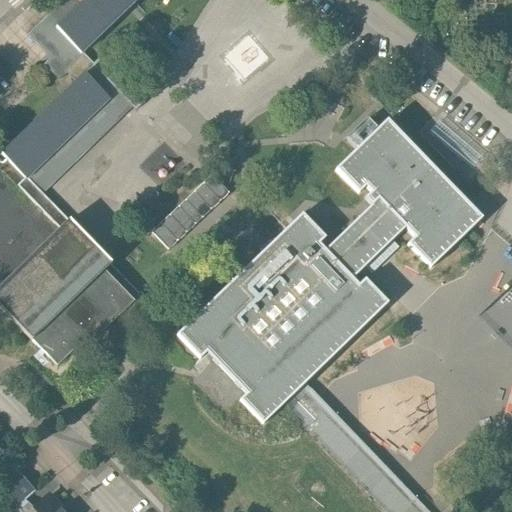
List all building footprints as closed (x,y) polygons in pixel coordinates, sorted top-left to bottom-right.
[(64,0),(29,35),(42,50),(44,50),(52,59),(45,65),(59,79),(66,73),(75,82),(1,155),(25,179),(26,181),(108,101),(103,95),(113,86),(133,107),(135,109),(145,100),(103,56),(92,66),(81,55),(137,0),(64,0)] [(133,107),(113,86),(103,95),(108,101),(26,181),(25,179),(18,186),(60,230),(62,228),(103,271),(102,273),(126,298),(131,303),(140,295),(41,196),(133,107)] [(324,239),(302,216),(179,335),(180,335),(176,339),(198,362),(205,354),(246,397),(240,403),(262,427),(283,405),(305,385),(388,304),(365,281),(357,287),(351,280),(405,228),(415,239),(408,245),(431,268),(481,219),(386,123),(336,172),(358,193),(365,187),(378,201),(324,253),(317,246),(324,239)] [(228,194),(211,177),(151,234),(168,251),(228,194)] [(103,271),(62,228),(60,230),(0,289),(0,309),(55,367),(126,298),(102,273),(103,271)] [(180,335),(179,335),(140,295),(131,303),(171,344),(176,339),(180,335)] [(427,511),(305,385),(283,405),(385,511),(427,511)] [(0,488),(19,509),(27,501),(36,493),(16,471),(0,485),(0,488)] [(65,511),(51,497),(37,511),(35,511),(65,511)] [(16,511),(35,511),(37,511),(27,501),(19,509),(16,511)]
